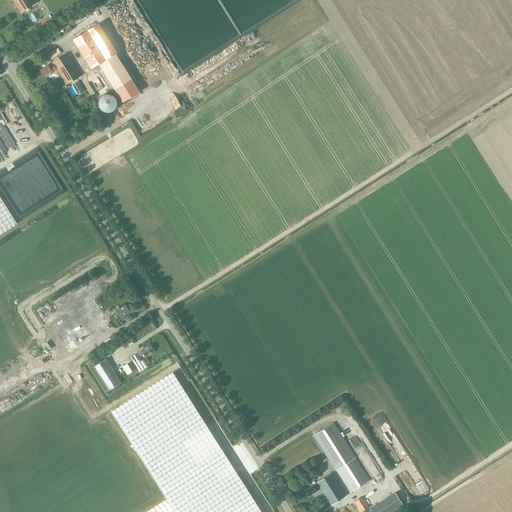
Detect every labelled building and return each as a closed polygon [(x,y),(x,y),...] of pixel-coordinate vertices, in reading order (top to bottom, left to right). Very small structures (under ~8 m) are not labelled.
[(12,0),(21,13),(35,3),(33,0),(12,0)] [(91,69),(99,65),(116,54),(97,24),(73,40),(91,69)] [(81,76),(67,53),(52,62),(53,64),(48,66),(48,65),(40,70),(44,76),(51,71),(51,70),(55,68),(66,85),(81,76)] [(116,54),(99,65),(115,90),(132,79),(116,54)] [(96,75),(87,81),(95,92),(101,88),(98,84),(101,82),(96,75)] [(99,105),(100,107),(102,109),(104,111),(106,112),(109,112),(111,111),(114,110),(115,108),(117,106),(117,103),(117,101),(116,98),(115,96),(113,95),(110,94),(108,93),(106,94),(103,95),(101,96),(100,98),(99,100),(99,103),(99,105)] [(0,233),(15,224),(0,199),(0,233)] [(10,251),(0,256),(0,511),(144,511),(167,499),(111,411),(10,251)] [(116,311),(114,313),(116,316),(118,314),(120,317),(130,311),(126,305),(116,311)] [(145,356),(154,350),(150,344),(141,350),(141,351),(139,352),(130,357),(132,360),(122,366),(127,375),(137,368),(139,372),(148,366),(141,355),(143,354),(145,356)] [(106,359),(93,367),(108,391),(121,383),(106,359)] [(261,511),(173,372),(111,411),(167,499),(175,511),(261,511)] [(355,458),(333,423),(315,435),(336,470),(336,469),(355,458)] [(369,480),(355,458),(336,469),(351,492),(369,480)] [(430,480),(435,478),(431,470),(426,472),(430,480)] [(331,505),(346,495),(332,473),(317,482),(318,483),(313,486),(313,485),(305,490),(309,496),(316,491),(316,490),(320,487),(331,505)] [(359,511),(360,511),(369,507),(362,496),(353,502),(359,511)] [(175,511),(167,499),(145,511),(175,511)]
